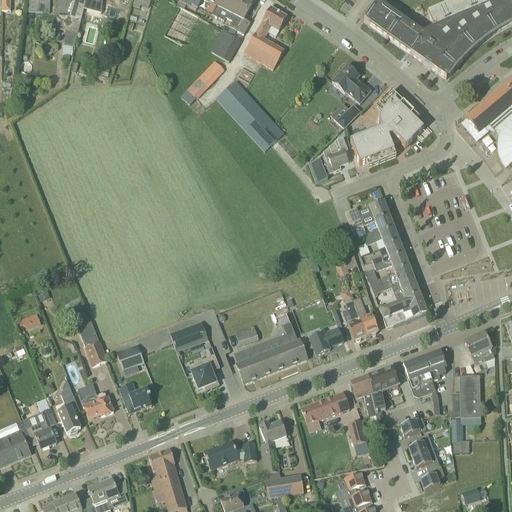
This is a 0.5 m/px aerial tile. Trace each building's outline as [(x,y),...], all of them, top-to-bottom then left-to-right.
[(1,0),(1,14),(10,14),(10,0),(1,0)] [(28,0),(28,14),(48,15),(49,0),(28,0)] [(64,47),(70,48),(75,48),(83,14),(85,8),(86,0),(73,0),(69,18),(65,33),(64,47)] [(86,0),(85,8),(96,11),(99,0),(86,0)] [(142,2),(140,7),(149,9),(151,0),(146,0),(146,3),(142,2)] [(173,0),(183,5),(186,7),(190,9),(194,0),(173,0)] [(202,2),(215,9),(219,0),(194,0),(190,9),(196,12),(202,2)] [(219,0),(215,9),(216,9),(212,17),(224,23),(225,20),(232,23),(232,24),(233,22),(234,22),(244,0),(219,0)] [(236,33),(243,37),(247,30),(250,25),(244,22),(254,3),(246,0),(244,0),(234,22),(233,22),(232,24),(232,23),(229,29),(236,33)] [(455,70),(456,68),(464,60),(473,51),(474,50),(484,42),(496,34),(507,28),(511,25),(511,0),(505,0),(502,2),(501,0),(456,0),(427,13),(435,30),(422,36),(382,7),(384,5),(377,0),(373,5),(375,7),(364,23),(446,81),(455,70)] [(182,47),(196,18),(177,9),(163,37),(182,47)] [(275,39),(279,33),(287,19),(270,9),(255,36),(253,39),(243,55),(262,66),(265,68),(273,72),(281,59),(284,53),(263,41),(267,34),(275,39)] [(229,64),(240,42),(221,32),(209,54),(229,64)] [(224,72),(215,63),(187,93),(188,93),(182,100),(190,107),(196,101),(197,102),(224,72)] [(346,94),(360,106),(371,93),(357,82),(359,79),(346,68),(332,85),(345,95),(346,94)] [(476,144),(478,143),(489,133),(494,129),(495,131),(501,134),(499,137),(498,141),(498,145),(497,149),(498,154),(499,158),(500,162),(503,165),(506,170),(511,164),(511,80),(480,107),(470,116),(468,117),(465,120),(467,122),(462,126),(476,144)] [(284,137),(245,94),(235,84),(216,101),(265,154),(284,137)] [(359,167),(394,153),(391,144),(394,143),(396,141),(405,150),(424,131),(406,114),(409,110),(392,93),(383,102),(389,108),(384,113),(387,115),(385,117),(383,114),(381,117),(380,119),(379,122),(379,125),(380,128),(383,127),(384,130),(350,144),(359,167)] [(344,131),(359,115),(360,115),(352,108),(345,115),(336,124),(344,131)] [(318,159),(319,162),(308,166),(316,186),(328,181),(326,178),(341,172),(340,168),(343,167),(348,165),(344,154),(348,152),(343,140),(334,143),(336,146),(329,149),(330,151),(323,154),(324,157),(318,159)] [(369,209),(375,224),(390,219),(384,203),(369,209)] [(364,229),(360,219),(356,210),(345,214),(348,224),(352,233),(356,232),(360,230),(364,229)] [(362,238),(364,243),(395,231),(390,219),(375,224),(378,230),(371,233),(372,234),(363,238),(360,230),(356,232),(358,238),(360,239),(362,238)] [(382,242),(385,249),(400,244),(395,231),(364,243),(366,248),(382,242)] [(400,244),(385,249),(390,262),(405,257),(400,244)] [(352,254),(336,256),(343,277),(346,284),(348,283),(345,277),(348,276),(347,272),(357,268),(352,254)] [(410,269),(405,257),(390,262),(384,265),(383,265),(385,270),(392,267),(395,275),(402,272),(410,269)] [(372,262),(374,268),(384,265),(381,258),(372,262)] [(311,267),(310,268),(313,275),(314,275),(319,273),(316,265),(311,267)] [(383,265),(374,268),(376,273),(385,270),(383,265)] [(391,290),(397,305),(420,296),(410,269),(402,272),(395,275),(377,282),(370,285),(369,285),(375,300),(380,295),(391,290)] [(370,285),(377,282),(374,274),(367,277),(370,285)] [(44,290),(34,294),(38,303),(48,299),(44,290)] [(348,292),(340,295),(343,304),(344,303),(351,300),(348,292)] [(379,312),(386,331),(427,315),(420,296),(397,305),(379,312)] [(368,298),(363,300),(365,307),(371,305),(368,298)] [(81,301),(69,305),(73,314),(84,310),(81,301)] [(360,301),(353,304),(366,339),(371,337),(372,337),(373,338),(374,338),(375,338),(375,337),(375,336),(376,335),(378,335),(372,318),(375,317),(374,314),(366,317),(360,301)] [(360,341),(366,339),(353,304),(346,307),(353,325),(347,327),(354,344),(356,343),(356,344),(357,344),(358,344),(359,344),(359,343),(360,343),(360,342),(360,341)] [(36,316),(18,323),(21,330),(25,329),(39,323),(36,316)] [(297,343),(290,325),(287,316),(279,318),(290,345),(297,343)] [(176,354),(208,342),(202,325),(170,337),(176,354)] [(234,334),(239,349),(259,342),(254,328),(234,334)] [(329,350),(343,345),(337,331),(323,336),(309,341),(310,343),(307,344),(310,351),(312,350),(316,358),(330,352),(329,350)] [(484,335),(464,344),(471,360),(472,360),(474,365),(483,361),(485,363),(494,359),(491,352),(492,352),(484,336),(484,335)] [(107,364),(102,352),(97,340),(96,337),(89,340),(90,343),(84,346),(93,369),(107,364)] [(263,356),(236,366),(244,386),(307,362),(299,342),(297,343),(290,345),(280,349),(277,344),(264,349),(265,350),(262,351),(263,356)] [(138,348),(117,356),(123,373),(144,365),(138,348)] [(220,370),(212,350),(203,354),(206,362),(197,365),(199,371),(191,375),(198,392),(210,387),(212,391),(219,388),(214,375),(212,376),(211,374),(220,370)] [(17,354),(16,354),(17,356),(19,359),(25,356),(25,354),(23,351),(17,354)] [(429,375),(432,384),(440,381),(439,378),(446,376),(444,370),(447,369),(445,364),(446,363),(447,352),(441,354),(441,353),(425,359),(431,375),(429,375)] [(409,365),(404,366),(403,368),(411,389),(418,387),(418,389),(411,391),(412,393),(414,399),(418,401),(432,395),(436,394),(432,384),(429,375),(431,375),(425,359),(411,364),(410,363),(409,363),(409,365)] [(376,416),(376,418),(382,416),(386,416),(382,398),(384,397),(383,394),(399,388),(392,372),(390,371),(381,374),(381,375),(377,377),(377,375),(368,378),(373,394),(370,395),(375,414),(375,416),(376,416)] [(373,394),(368,378),(350,385),(356,401),(363,398),(368,419),(376,418),(376,416),(375,416),(370,395),(373,394)] [(459,379),(460,414),(450,414),(451,444),(453,444),(453,456),(469,456),(469,444),(468,444),(467,427),(481,427),(479,378),(459,379)] [(51,385),(43,388),(46,396),(54,393),(51,385)] [(152,408),(148,400),(151,399),(147,391),(136,395),(132,386),(118,392),(124,407),(128,415),(134,413),(140,410),(141,413),(152,408)] [(58,415),(63,428),(67,437),(70,435),(71,437),(72,437),(73,437),(74,437),(75,437),(76,436),(77,435),(78,434),(77,432),(80,431),(77,422),(70,405),(75,403),(69,388),(64,390),(61,397),(64,405),(56,409),(58,415)] [(113,415),(108,400),(107,400),(105,395),(97,397),(99,403),(84,408),(88,420),(100,416),(101,419),(113,415)] [(307,427),(349,411),(343,395),(301,411),(307,427)] [(56,446),(50,431),(49,431),(49,430),(56,427),(50,412),(40,416),(44,425),(41,427),(40,425),(27,431),(26,431),(33,448),(38,446),(41,452),(56,446)] [(404,439),(422,433),(418,422),(400,428),(404,439)] [(23,423),(16,426),(19,433),(20,432),(20,434),(26,431),(27,431),(23,423)] [(366,444),(361,423),(348,426),(353,447),(366,444)] [(268,426),(259,430),(266,447),(261,449),(265,476),(279,474),(275,450),(273,444),(285,440),(286,439),(280,424),(269,428),(268,426)] [(22,438),(20,434),(20,432),(19,433),(0,441),(0,440),(0,457),(4,468),(30,457),(22,438)] [(239,462),(235,452),(232,444),(203,455),(205,460),(201,462),(205,470),(208,469),(210,474),(239,462)] [(408,451),(412,461),(430,455),(426,444),(408,451)] [(242,448),(243,451),(245,465),(257,464),(254,446),(242,448)] [(378,447),(369,449),(373,466),(382,464),(378,447)] [(169,452),(148,459),(153,474),(156,473),(157,476),(150,478),(155,496),(160,494),(160,493),(162,492),(167,511),(180,511),(186,510),(173,467),(174,466),(169,452)] [(434,465),(430,455),(412,461),(416,472),(434,465)] [(344,482),(347,490),(337,494),(340,503),(351,499),(357,497),(357,496),(355,491),(359,490),(365,487),(360,475),(344,482)] [(442,488),(438,476),(420,483),(424,494),(442,488)] [(300,479),(265,485),(268,502),(303,496),(300,479)] [(125,484),(114,488),(113,483),(100,488),(110,511),(127,504),(124,496),(126,495),(125,484)] [(318,483),(316,489),(322,491),(324,485),(318,483)] [(110,511),(100,488),(88,492),(95,511),(110,511)] [(229,493),(231,499),(220,503),(223,511),(235,511),(243,509),(241,503),(246,501),(244,497),(241,488),(229,493)] [(427,500),(405,508),(406,511),(430,511),(428,506),(446,499),(442,488),(424,494),(427,500)] [(476,490),(461,496),(465,508),(481,502),(476,490)] [(343,511),(362,511),(361,508),(365,507),(371,504),(367,493),(357,496),(357,497),(351,499),(354,507),(343,511)] [(81,511),(78,505),(76,497),(64,502),(68,511),(81,511)] [(282,501),(275,503),(278,510),(284,508),(282,501)] [(68,511),(64,502),(53,506),(54,508),(55,511),(68,511)]
